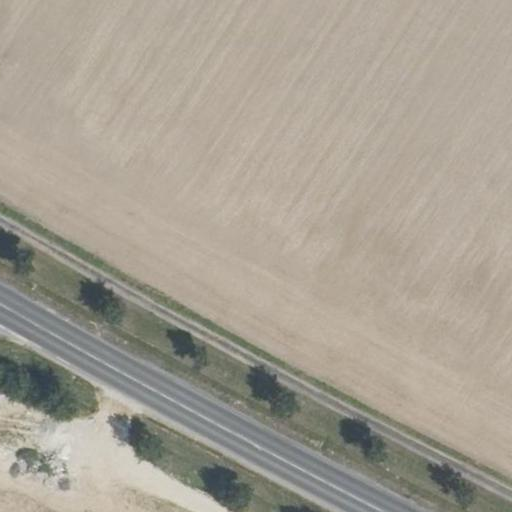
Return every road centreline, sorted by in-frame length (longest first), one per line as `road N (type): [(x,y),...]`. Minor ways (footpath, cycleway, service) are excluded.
road 1 (track): [(0,221),(511,498)]
road 2 (secondary): [(0,305),(383,511)]
road 3 (track): [(0,394),(215,511)]
